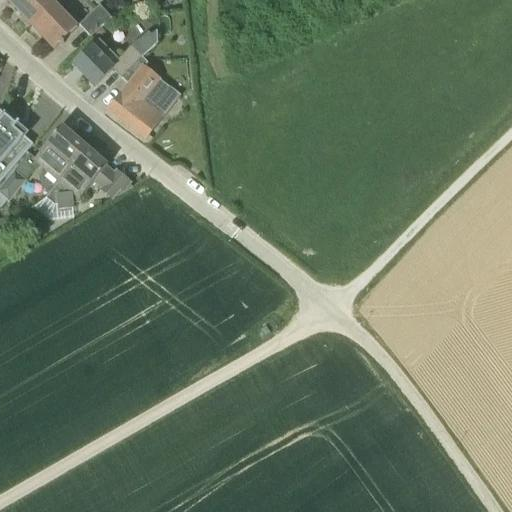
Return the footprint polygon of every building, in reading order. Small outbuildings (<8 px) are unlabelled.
[(12,0),(9,3),(30,25),(53,3),(55,0),(12,0)] [(53,3),(30,25),(54,51),(77,29),(53,3)] [(110,19),(99,7),(78,26),(90,38),(110,19)] [(113,71),(122,79),(143,57),(158,45),(158,33),(157,32),(152,37),(149,34),(131,48),(118,62),(98,42),(74,66),(95,88),(113,71)] [(122,79),(125,82),(128,85),(108,111),(145,140),(162,119),(152,111),(166,94),(161,90),(165,85),(144,69),(146,66),(148,64),(143,57),(122,79)] [(0,186),(34,147),(27,141),(31,136),(24,130),(27,126),(23,123),(21,125),(20,124),(18,126),(6,115),(5,117),(0,112),(0,186)] [(40,188),(49,195),(88,150),(63,128),(35,160),(47,170),(39,179),(40,188)] [(49,195),(46,198),(49,201),(49,205),(59,204),(59,210),(71,208),(71,203),(79,202),(79,198),(81,199),(108,167),(88,150),(49,195)] [(0,188),(0,196),(8,203),(26,182),(14,172),(0,188)] [(117,173),(102,191),(112,200),(133,188),(129,185),(130,184),(117,173)] [(7,216),(0,221),(0,231),(0,232),(12,223),(7,216)]
